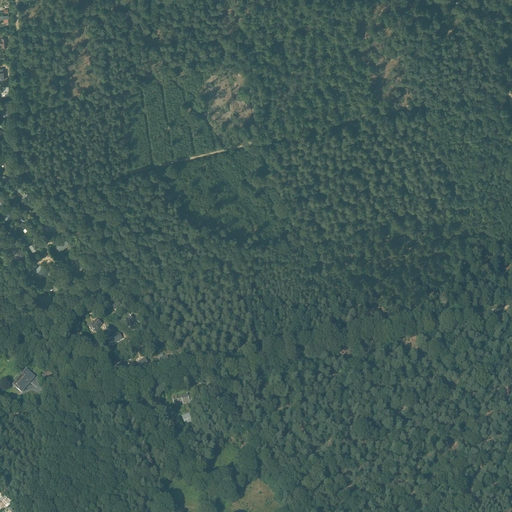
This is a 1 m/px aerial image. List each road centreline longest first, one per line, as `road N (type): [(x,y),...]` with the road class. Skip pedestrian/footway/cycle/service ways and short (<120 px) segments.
road 1 (track): [(51,197),(264,138),(507,84)]
road 2 (track): [(14,0),(29,171),(137,298)]
road 3 (track): [(511,306),(198,376)]
road 4 (track): [(198,376),(0,416)]
road 5 (track): [(137,298),(182,267),(299,238)]
